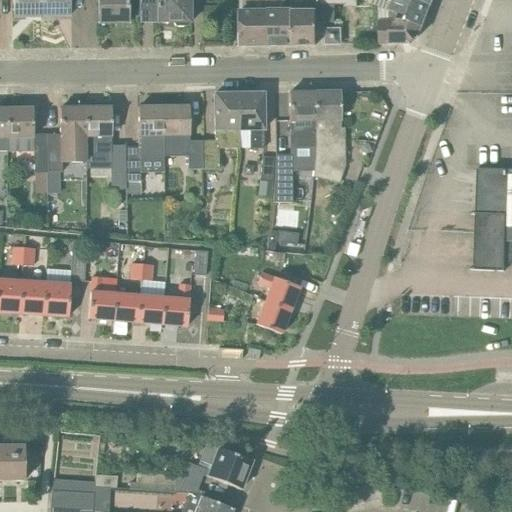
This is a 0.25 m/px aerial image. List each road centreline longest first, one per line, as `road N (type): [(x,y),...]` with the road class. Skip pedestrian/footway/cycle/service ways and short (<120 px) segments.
road 1 (unclassified): [(0,74),(430,66)]
road 2 (tertiary): [(132,392),(338,425),(511,415)]
road 3 (unclassified): [(327,394),(430,66)]
road 4 (residential): [(233,388),(195,361),(0,351)]
road 5 (tertiary): [(511,414),(327,394)]
road 6 (tertiary): [(132,392),(0,384)]
